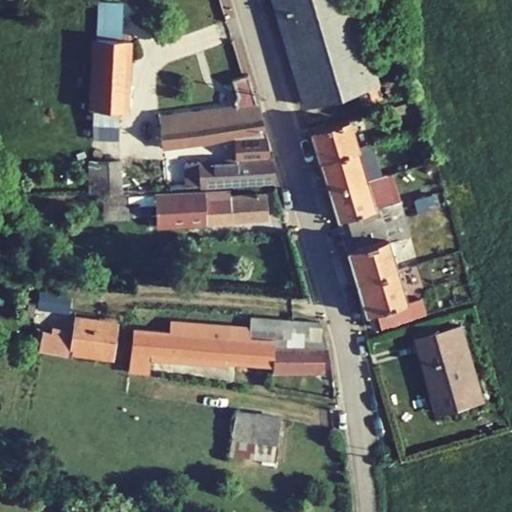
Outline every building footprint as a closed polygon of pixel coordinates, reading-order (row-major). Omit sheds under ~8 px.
[(271,0),(302,107),(353,92),(356,103),(381,96),(353,0),(271,0)] [(99,9),(97,39),(122,40),(124,10),(99,9)] [(97,39),(90,39),(86,126),(117,127),(117,110),(126,111),(129,40),(122,40),(97,39)] [(257,104),(158,116),(161,148),(236,138),(237,160),(185,163),(187,186),(274,181),(257,104)] [(372,313),(378,334),(414,322),(409,302),(399,268),(391,240),(387,224),(383,209),(378,210),(369,180),(361,151),(352,121),(312,131),(322,162),(331,191),(339,221),(347,219),(351,234),(355,248),(349,251),(356,280),(364,314),(372,313)] [(100,196),(101,221),(126,220),(124,160),(85,162),(86,196),(100,196)] [(204,194),(154,197),(156,224),(206,222),(266,218),(264,196),(204,199),(204,194)] [(82,269),(50,264),(47,282),(80,287),(82,269)] [(76,317),(70,351),(110,357),(115,324),(76,317)] [(132,370),(130,378),(138,379),(139,373),(145,373),(148,359),(270,367),(270,319),(250,317),(250,329),(161,321),(159,333),(130,330),(124,368),(132,370)] [(316,323),(270,319),(270,367),(269,372),(319,375),(319,352),(324,353),(316,323)] [(439,389),(445,416),(486,405),(465,327),(419,339),(432,390),(439,389)] [(236,408),(228,455),(273,461),(280,416),(236,408)]
